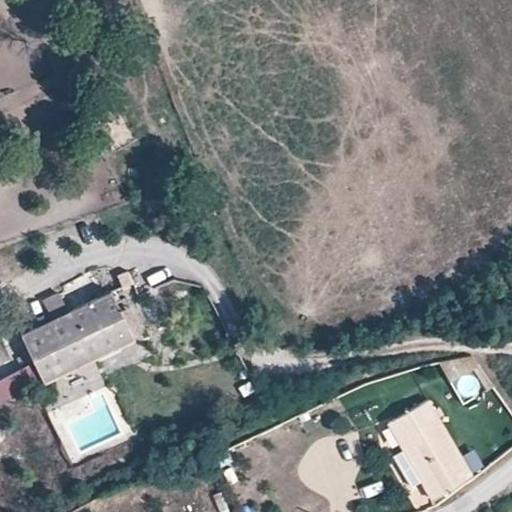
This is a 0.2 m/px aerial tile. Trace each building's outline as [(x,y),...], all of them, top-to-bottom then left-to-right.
[(122,122),(104,129),(111,145),(129,138),(122,122)] [(20,334),(43,382),(135,339),(112,290),(20,334)] [(473,475),(428,398),(387,422),(403,449),(420,479),(432,499),(473,475)] [(179,425),(164,434),(171,446),(185,438),(179,425)] [(420,479),(403,449),(393,455),(410,484),(420,479)]
